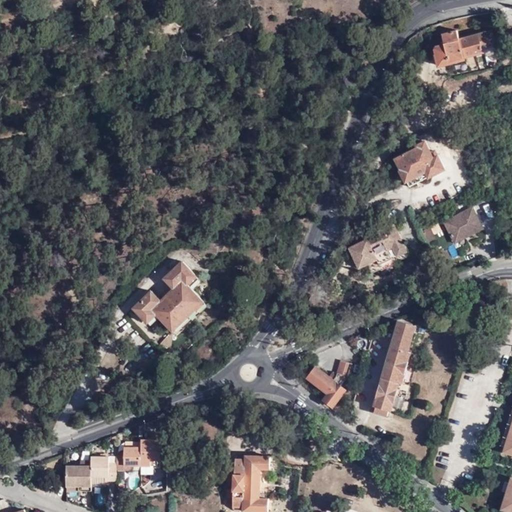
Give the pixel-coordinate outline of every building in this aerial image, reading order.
[(494,44),(491,30),(459,39),(456,29),(442,33),(445,43),(437,45),(435,49),(439,65),(466,58),(465,56),(484,51),(483,47),(494,44)] [(418,147),(397,159),(403,171),(402,172),(410,186),(445,167),(436,151),(431,153),(425,141),(417,145),(418,147)] [(465,233),(467,237),(483,230),(472,207),(442,222),(451,240),(465,233)] [(364,241),(350,248),(360,268),(367,264),(372,273),(380,270),(383,271),(396,264),(398,256),(390,254),(388,250),(403,243),(394,223),(381,229),(380,233),(374,235),(373,232),(362,237),(364,241)] [(430,226),(422,231),(429,244),(437,240),(430,226)] [(453,244),(467,237),(465,233),(451,240),(453,244)] [(408,252),(403,243),(388,250),(390,254),(398,256),(408,252)] [(176,286),(162,299),(152,291),(135,307),(148,320),(157,312),(175,330),(182,322),(184,324),(198,311),(197,310),(206,301),(190,284),(198,275),(185,262),(167,277),(176,286)] [(375,412),(383,415),(388,416),(389,411),(392,411),(416,326),(399,321),(386,367),(374,406),(376,407),(375,412)] [(329,393),(324,399),(333,406),(346,389),(341,385),(346,378),(345,378),(350,362),(342,360),(338,373),(337,376),(334,380),(330,377),(317,367),(309,377),(329,393)] [(333,372),(330,377),(334,380),(337,376),(338,373),(333,372)] [(153,439),(143,438),(143,446),(144,463),(144,464),(155,464),(156,462),(162,462),(162,434),(153,434),(153,439)] [(126,450),(118,451),(118,462),(118,468),(127,468),(127,463),(134,463),(144,463),(143,446),(126,446),(126,450)] [(271,455),(245,455),(245,458),(235,458),(233,506),(243,506),(243,511),(269,511),(269,498),(259,497),(260,468),(270,468),(271,455)] [(110,456),(93,456),(93,460),(93,476),(102,476),(109,476),(109,479),(118,479),(118,468),(118,462),(110,462),(110,456)] [(93,490),(93,476),(93,460),(81,460),(81,465),(68,466),(68,491),(93,490)] [(511,476),(509,481),(506,491),(502,503),(511,506),(511,476)]
